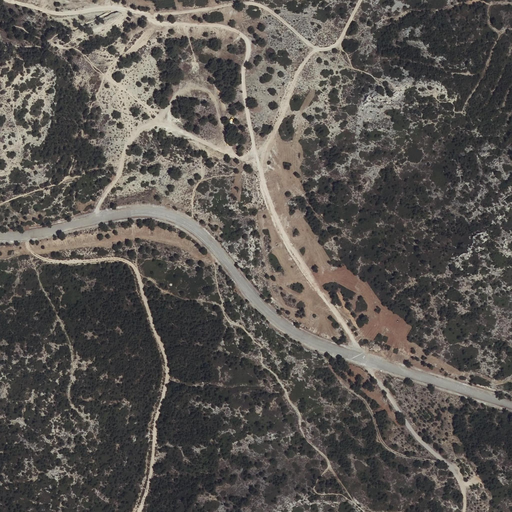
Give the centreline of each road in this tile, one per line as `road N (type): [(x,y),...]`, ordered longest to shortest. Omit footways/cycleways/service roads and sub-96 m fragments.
road 1 (unclassified): [(0,235),(140,209),(165,213),(207,237),(295,332),(511,403)]
road 2 (track): [(139,511),(167,376),(136,269),(120,259),(41,257),(23,235)]
road 3 (track): [(257,153),(243,76),(245,34),(162,24),(115,6),(56,13),(14,0)]
road 4 (track): [(365,358),(287,246),(266,203),(257,153)]
road 5 (track): [(95,219),(130,142),(151,124),(164,122),(238,157),(257,153)]
road 6 (track): [(139,13),(255,3),(315,49)]
road 7 (track): [(365,358),(420,436),(454,464),(464,511)]
road 8 (track): [(257,153),(315,49)]
